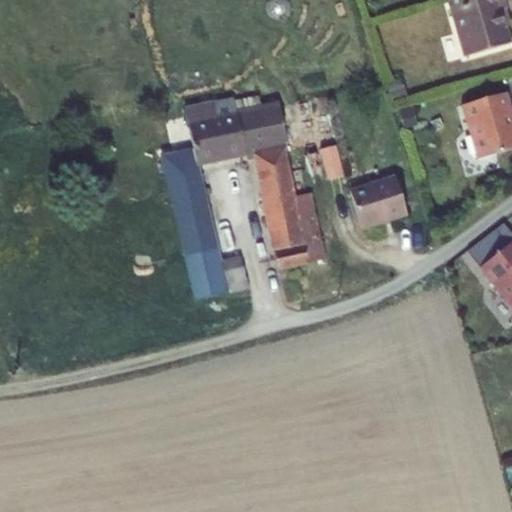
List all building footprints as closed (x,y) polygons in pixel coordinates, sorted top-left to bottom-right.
[(500,9),(505,7),(503,0),(448,0),(465,55),(509,42),(505,27),(500,9)] [(505,7),(500,9),(505,27),(511,25),(505,7)] [(393,95),(404,91),(399,78),(389,81),(393,95)] [(477,160),(511,149),(511,111),(506,92),(463,106),(477,160)] [(308,263),(294,198),(285,148),(288,146),(279,105),(237,114),(234,100),(184,110),(193,150),(161,157),(195,301),(248,289),(240,257),(220,262),(197,165),(252,153),(277,270),(308,263)] [(403,128),(415,126),(411,110),(400,112),(403,128)] [(395,178),(350,192),(362,230),(407,215),(395,178)] [(311,194),(294,198),(308,263),(324,260),(311,194)] [(511,236),(502,224),(467,254),(470,257),(485,245),(495,256),(511,242),(511,236)] [(470,257),(511,308),(511,242),(495,256),(485,245),(470,257)]
